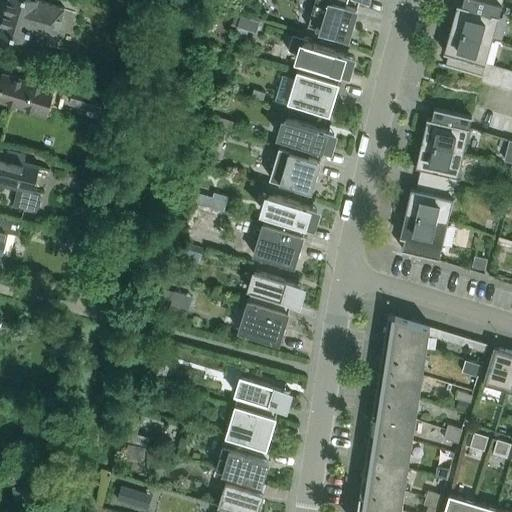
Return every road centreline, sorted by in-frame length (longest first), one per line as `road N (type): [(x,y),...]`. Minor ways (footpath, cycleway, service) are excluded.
road 1 (residential): [(344,276),(411,0)]
road 2 (residential): [(307,511),(344,276)]
road 3 (residential): [(511,324),(344,276)]
